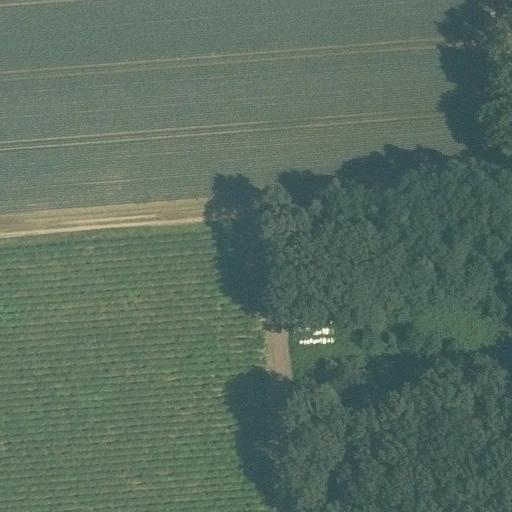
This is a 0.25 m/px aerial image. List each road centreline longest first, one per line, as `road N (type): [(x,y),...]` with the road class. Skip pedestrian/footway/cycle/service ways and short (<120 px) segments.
road 1 (track): [(505,195),(0,240)]
road 2 (track): [(505,195),(494,0)]
